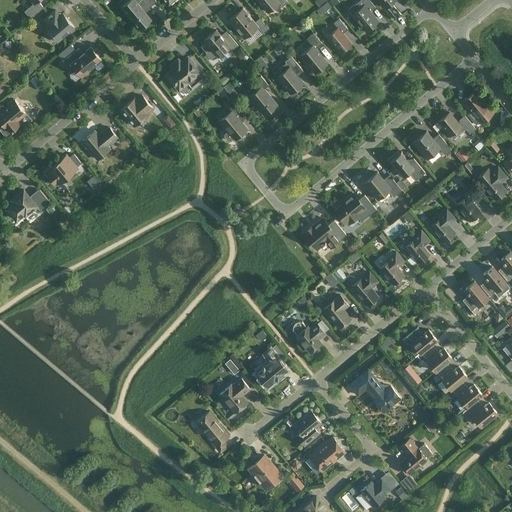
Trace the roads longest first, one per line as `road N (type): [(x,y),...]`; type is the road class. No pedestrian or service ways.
road 1 (residential): [(453,33),(473,58),(296,206),(279,207),(250,171),(254,154),(431,9)]
road 2 (residential): [(0,158),(13,164),(138,57)]
road 3 (residential): [(316,380),(426,284)]
road 4 (residential): [(511,393),(426,284)]
road 5 (residential): [(334,481),(370,446),(316,380)]
